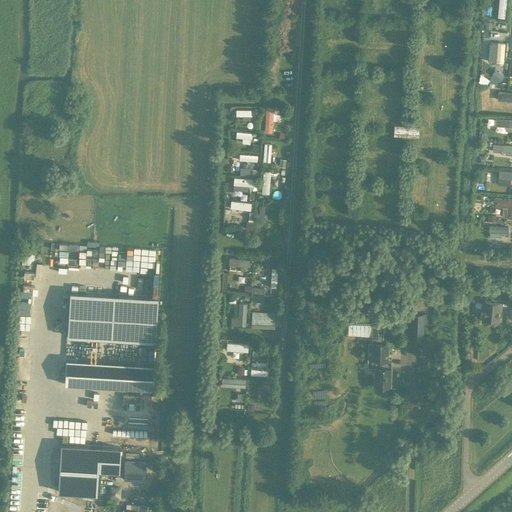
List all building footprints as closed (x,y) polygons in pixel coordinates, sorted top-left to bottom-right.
[(70,291),(67,336),(155,342),(158,297),(70,291)] [(483,319),(497,321),(499,303),(483,301),(482,310),(484,310),(483,319)] [(275,312),(252,311),(251,324),(275,325),(275,312)] [(426,324),(427,314),(427,313),(408,313),(407,323),(410,323),(410,345),(423,345),(424,324),(426,324)] [(349,321),(348,336),(372,336),(372,324),(372,322),(349,321)] [(375,368),(374,384),(375,385),(377,386),(378,386),(380,386),(381,384),(390,384),(391,359),(387,359),(388,344),(384,343),(384,331),(378,330),(378,324),(372,324),(372,336),(372,343),(371,368),(375,368)] [(248,344),(227,342),(226,350),(248,351),(248,344)] [(424,355),(423,370),(437,371),(438,356),(424,355)] [(153,389),(155,365),(67,361),(65,385),(153,389)] [(246,379),(221,378),(221,386),(246,387),(246,379)] [(312,392),(313,399),(327,397),(326,391),(312,392)] [(313,401),(314,409),(328,408),(328,400),(313,401)] [(124,445),(65,443),(62,491),(101,493),(102,471),(123,471),(124,445)] [(188,447),(174,446),(174,462),(188,462),(188,447)] [(145,481),(146,462),(125,461),(124,480),(145,481)]
